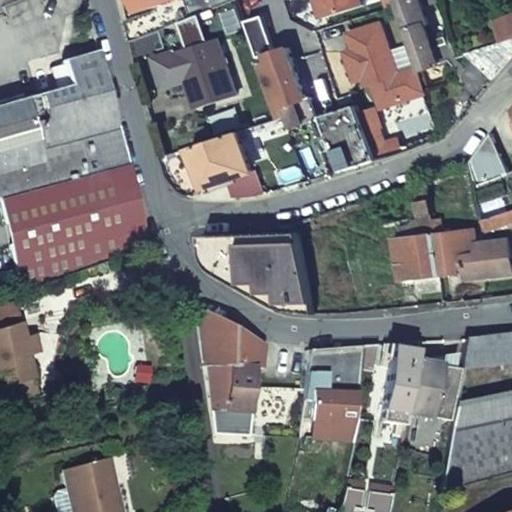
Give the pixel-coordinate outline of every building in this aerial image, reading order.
[(135,0),(139,11),(159,3),(161,9),(129,22),(133,42),(163,30),(195,17),(191,7),(189,0),(135,0)] [(215,0),(207,0),(191,7),(195,17),(209,12),(207,8),(217,3),(215,0)] [(323,0),(329,16),(368,4),(367,0),(323,0)] [(398,0),(408,26),(427,20),(428,22),(430,21),(422,0),(398,0)] [(209,12),(219,8),(217,3),(207,8),(209,12)] [(511,38),(511,16),(501,19),(507,40),(511,38)] [(421,66),(422,68),(440,62),(461,55),(455,39),(436,44),(433,37),(428,22),(427,20),(408,26),(421,66)] [(349,51),(358,79),(366,76),(373,74),(376,82),(384,107),(430,92),(422,68),(421,66),(401,72),(385,22),(352,32),(357,48),(349,51)] [(163,30),(133,42),(138,60),(168,47),(163,30)] [(452,31),(433,37),(436,44),(455,39),(454,34),(452,31)] [(497,78),(511,60),(511,38),(507,40),(473,51),(497,78)] [(191,82),(200,110),(241,97),(222,39),(160,59),(170,89),(191,82)] [(292,47),(270,54),(272,59),(274,67),(296,59),(292,47)] [(0,169),(120,139),(97,53),(60,63),(67,88),(55,91),(21,100),(20,97),(0,102),(0,169)] [(309,98),(296,59),(274,67),(272,59),(261,63),(280,119),(290,116),(294,126),(321,117),(314,96),(309,98)] [(48,66),(55,91),(67,88),(60,63),(48,66)] [(369,84),(376,82),(373,74),(366,76),(369,84)] [(325,115),(342,172),(377,161),(363,114),(359,104),(325,115)] [(265,193),(241,132),(196,147),(210,191),(233,184),(238,198),(265,193)] [(508,172),(494,132),(472,161),(479,185),(508,172)] [(0,169),(0,207),(23,295),(79,274),(113,259),(128,254),(105,169),(126,163),(120,139),(0,169)] [(143,225),(126,163),(105,169),(128,254),(145,250),(150,249),(143,225)] [(421,181),(422,197),(435,196),(433,177),(421,181)] [(424,206),(424,216),(426,223),(428,232),(431,232),(439,231),(438,224),(437,216),(435,196),(422,197),(424,206)] [(492,229),(511,222),(511,210),(488,218),(492,229)] [(448,230),(447,216),(437,216),(438,224),(439,231),(448,230)] [(477,227),(448,230),(439,231),(440,240),(443,273),(467,271),(467,277),(511,272),(511,239),(479,243),(477,227)] [(443,273),(440,240),(439,231),(431,232),(428,232),(398,235),(403,278),(419,276),(420,293),(445,291),(443,273)] [(216,271),(266,298),(281,305),(300,311),(312,313),(309,299),(306,269),(302,232),(218,236),(207,237),(208,252),(213,267),(216,271)] [(0,329),(18,323),(12,303),(0,307),(0,329)] [(197,314),(210,410),(215,432),(254,435),(257,368),(264,369),(265,343),(207,310),(197,314)] [(18,323),(0,329),(0,387),(36,375),(30,358),(38,356),(41,330),(23,336),(18,323)] [(461,367),(511,361),(511,328),(466,334),(461,367)] [(388,366),(383,407),(407,411),(414,362),(417,340),(383,343),(380,363),(388,366)] [(315,377),(315,422),(357,421),(356,396),(359,396),(362,345),(310,351),(309,362),(308,375),(315,377)] [(407,411),(448,417),(455,418),(456,404),(458,391),(461,370),(456,370),(458,354),(427,357),(426,363),(414,362),(407,411)] [(0,395),(2,402),(40,389),(36,375),(0,387),(0,395)] [(446,486),(511,469),(511,392),(456,404),(455,418),(446,486)] [(109,467),(105,453),(95,456),(100,470),(109,467)] [(71,511),(108,511),(122,507),(109,467),(100,470),(95,456),(57,470),(71,511)]
